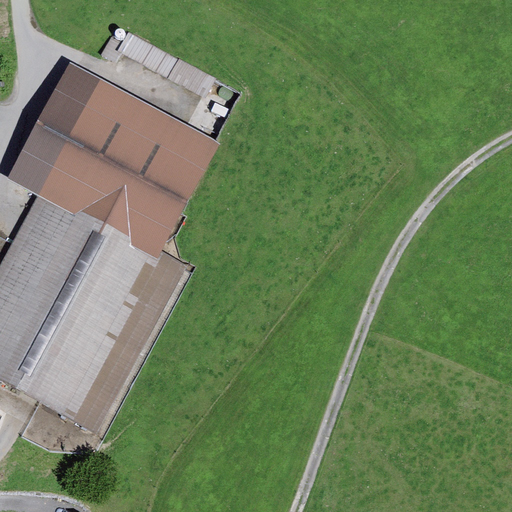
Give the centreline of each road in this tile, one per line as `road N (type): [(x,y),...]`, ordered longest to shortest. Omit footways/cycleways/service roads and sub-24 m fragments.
road 1 (track): [(301,511),(392,235),(433,188),(511,136)]
road 2 (track): [(21,0),(33,65),(0,172)]
